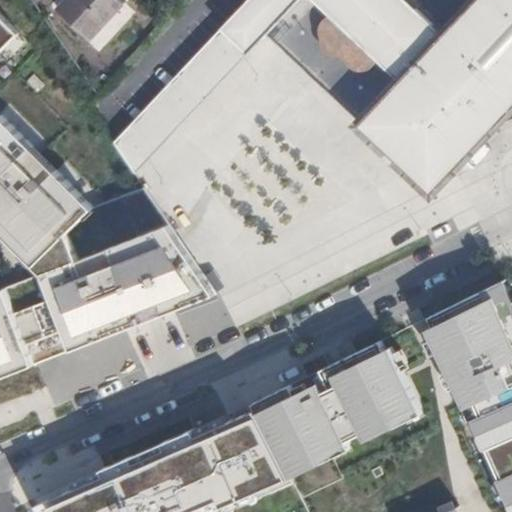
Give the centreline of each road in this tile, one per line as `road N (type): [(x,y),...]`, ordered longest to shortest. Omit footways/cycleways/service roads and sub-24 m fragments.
road 1 (residential): [(511,220),(217,370)]
road 2 (unknown): [(414,269),(355,180),(251,75)]
road 3 (residential): [(0,454),(217,370)]
